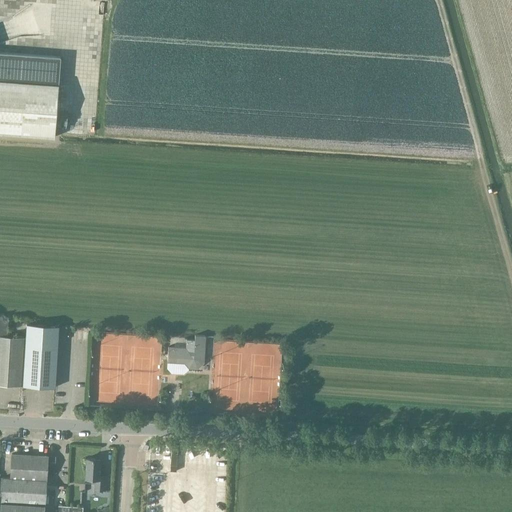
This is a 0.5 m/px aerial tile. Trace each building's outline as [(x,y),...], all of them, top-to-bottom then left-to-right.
[(0,131),(56,134),(60,56),(0,53),(0,131)] [(0,384),(23,386),(26,337),(7,335),(8,317),(0,316),(0,384)] [(27,324),(26,337),(23,386),(54,388),(59,326),(27,324)] [(195,335),(195,338),(195,341),(187,340),(186,349),(168,348),(167,364),(186,365),(190,369),(198,370),(204,364),(206,342),(206,338),(206,336),(195,335)] [(0,511),(42,511),(46,465),(54,466),(54,456),(43,455),(11,453),(10,478),(2,477),(2,478),(0,478),(0,511)] [(86,458),(84,479),(94,479),(93,490),(105,491),(106,475),(99,475),(99,459),(86,458)]
